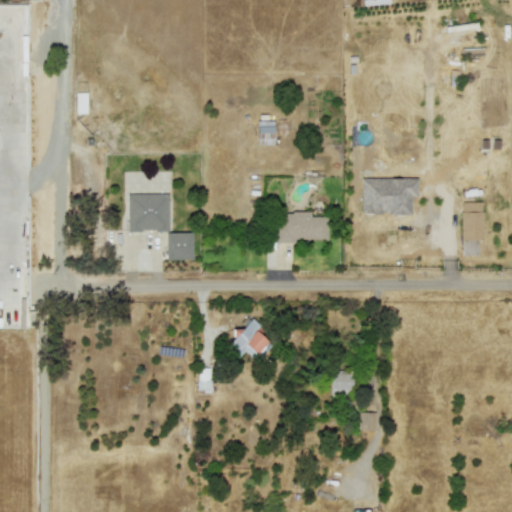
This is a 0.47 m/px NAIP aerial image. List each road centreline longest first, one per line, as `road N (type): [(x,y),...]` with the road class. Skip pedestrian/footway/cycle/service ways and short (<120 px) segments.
road 1 (residential): [(511,287),(0,287)]
road 2 (residential): [(63,0),(60,287)]
